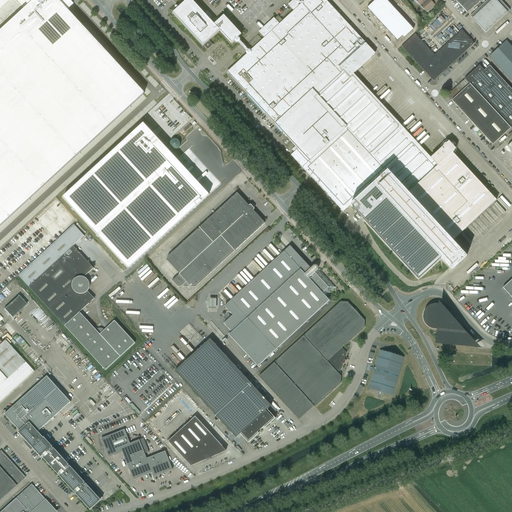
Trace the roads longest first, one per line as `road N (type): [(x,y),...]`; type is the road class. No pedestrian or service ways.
road 1 (unclassified): [(113,511),(329,417),(352,390),(383,325)]
road 2 (unclassified): [(305,511),(511,430)]
road 3 (unknown): [(240,167),(128,272),(114,271),(84,240)]
road 4 (unknown): [(0,407),(44,369),(76,399),(89,395),(62,354)]
road 5 (tertiary): [(404,307),(298,186)]
road 6 (tertiary): [(279,203),(391,317)]
road 7 (tertiary): [(173,87),(279,203)]
road 8 (tertiary): [(298,186),(190,72)]
road 9 (primary): [(412,422),(288,489)]
road 10 (primary): [(288,489),(417,437)]
road 11 (unclassified): [(404,307),(439,292),(487,340),(511,346)]
road 12 (unclassified): [(345,0),(433,94)]
